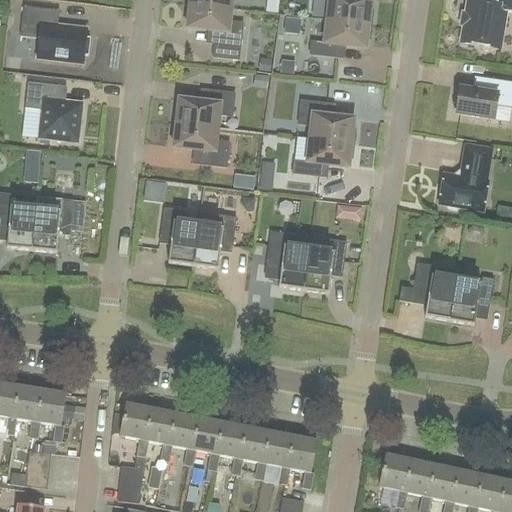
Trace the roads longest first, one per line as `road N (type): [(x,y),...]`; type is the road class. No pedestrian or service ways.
road 1 (residential): [(360,399),(420,0)]
road 2 (residential): [(112,348),(148,0)]
road 3 (residential): [(360,399),(112,348)]
road 4 (residential): [(92,511),(112,348)]
road 5 (residential): [(511,423),(360,399)]
